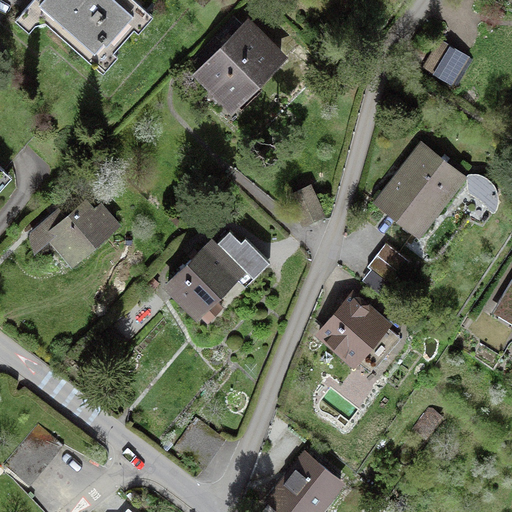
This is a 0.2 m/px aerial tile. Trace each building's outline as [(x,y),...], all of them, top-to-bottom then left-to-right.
[(32,0),(21,12),(35,25),(45,22),(95,66),(110,50),(113,52),(133,29),(130,26),(145,10),(134,0),(32,0)] [(216,60),(204,72),(241,108),(260,89),(251,80),(275,56),(244,25),(232,37),(228,33),(221,40),(225,44),(213,57),(216,60)] [(440,40),(424,66),(451,83),(467,56),(440,40)] [(376,202),(418,235),(464,176),(422,143),(376,202)] [(290,194),(303,223),(322,214),(309,185),(290,194)] [(35,251),(51,238),(71,262),(116,224),(101,206),(94,212),(85,202),(66,219),(60,211),(32,235),(31,239),(35,251)] [(208,242),(168,282),(207,320),(221,305),(213,297),(244,266),(252,275),(266,261),(268,263),(270,261),(245,236),(241,240),(229,229),(217,241),(222,245),(217,250),(208,242)] [(385,242),(367,266),(391,284),(409,260),(385,242)] [(367,308),(367,303),(360,297),(354,297),(350,294),(348,296),(345,294),(338,301),(342,304),(319,331),(358,364),(389,327),(367,308)] [(201,467),(223,437),(196,418),(175,447),(201,467)] [(29,485),(63,444),(38,423),(4,464),(29,485)] [(323,511),(342,488),(337,484),(340,480),(307,453),(269,500),(283,511),(323,511)]
